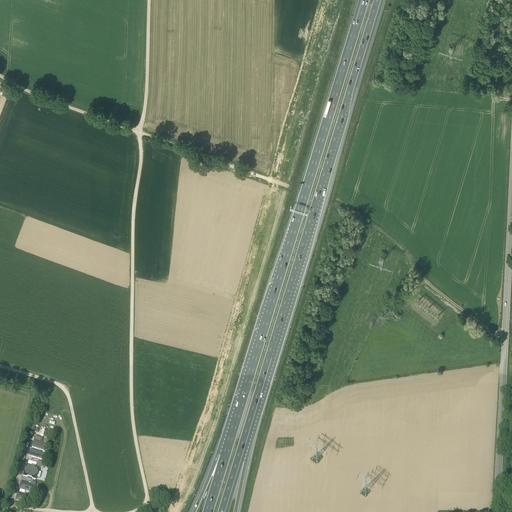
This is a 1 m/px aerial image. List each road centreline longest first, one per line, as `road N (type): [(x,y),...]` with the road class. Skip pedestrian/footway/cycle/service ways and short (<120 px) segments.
road 1 (track): [(149,0),(131,334),(132,414),(149,507)]
road 2 (motorway): [(238,460),(378,0)]
road 3 (motorway): [(363,0),(224,455)]
road 4 (tertiary): [(496,511),(511,207)]
road 5 (track): [(92,511),(68,393),(0,365)]
road 6 (track): [(287,185),(139,131)]
road 7 (unclassified): [(139,131),(0,75)]
